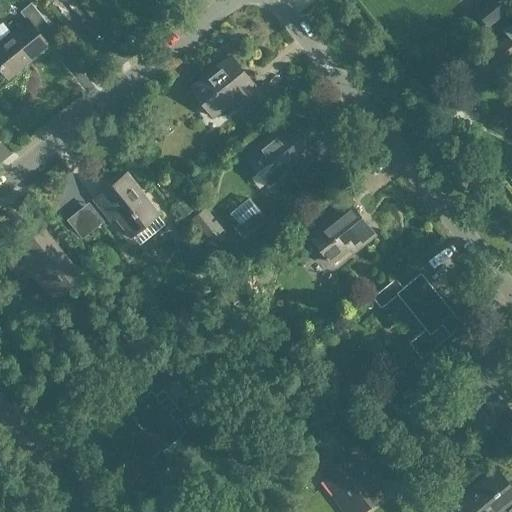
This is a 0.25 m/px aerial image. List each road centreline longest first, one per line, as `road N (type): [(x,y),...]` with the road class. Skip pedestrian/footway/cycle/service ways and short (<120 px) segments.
road 1 (residential): [(511,282),(272,0)]
road 2 (residential): [(0,188),(233,0)]
road 3 (residential): [(83,511),(0,408)]
